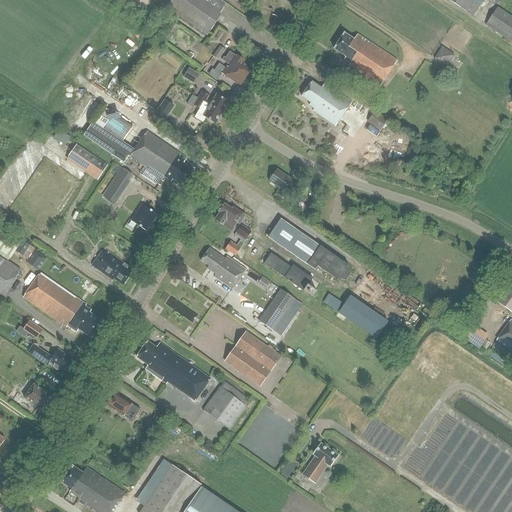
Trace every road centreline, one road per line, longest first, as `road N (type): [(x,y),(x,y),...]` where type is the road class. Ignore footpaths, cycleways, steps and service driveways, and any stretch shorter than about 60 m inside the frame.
road 1 (secondary): [(15,511),(244,125)]
road 2 (unclassified): [(511,254),(454,218),(333,177),(244,125)]
road 3 (unknown): [(220,167),(352,257)]
road 4 (secondary): [(244,125),(321,0)]
road 5 (unknown): [(138,303),(254,388)]
